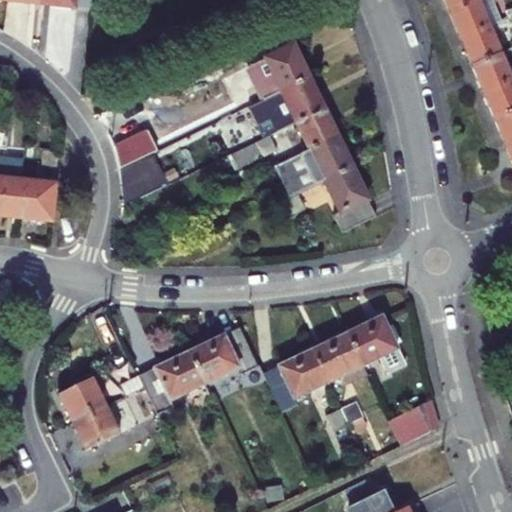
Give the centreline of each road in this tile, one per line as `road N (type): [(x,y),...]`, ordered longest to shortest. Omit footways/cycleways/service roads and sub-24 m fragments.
road 1 (residential): [(80,279),(239,292),(432,260)]
road 2 (residential): [(27,511),(56,497),(20,411),(21,376),(35,337),(80,279)]
road 3 (tertiary): [(432,260),(411,120),(373,0)]
road 4 (residential): [(80,279),(101,204),(96,159),(68,110),(0,58)]
road 5 (tertiary): [(498,511),(432,260)]
